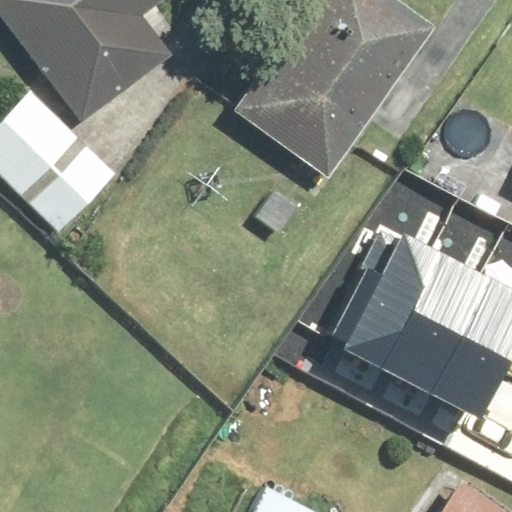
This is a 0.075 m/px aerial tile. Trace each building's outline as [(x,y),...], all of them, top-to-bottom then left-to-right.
[(0,0),(0,45),(64,130),(159,58),(132,22),(160,0),(0,0)] [(298,0),(214,119),(314,190),(426,32),(380,0),(298,0)] [(18,90),(0,108),(0,193),(48,241),(109,181),(18,90)] [(511,168),(502,188),(511,193),(511,168)] [(511,288),(400,230),(341,342),(482,416),(511,358),(511,288)] [(306,511),(257,486),(243,511),(306,511)] [(478,511),(444,488),(426,511),(478,511)]
